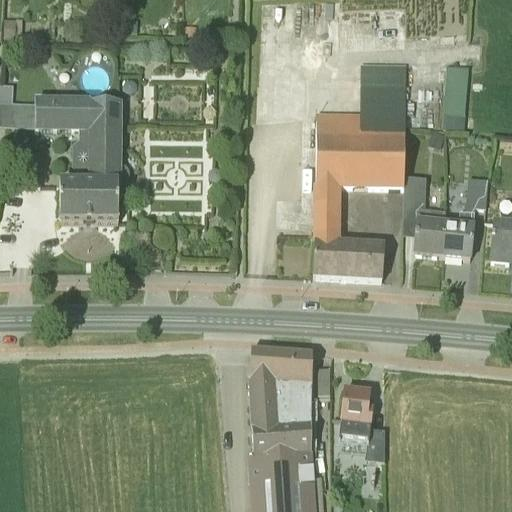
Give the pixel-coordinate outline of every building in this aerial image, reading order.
[(136,39),(136,27),(124,27),(124,39),(136,39)] [(316,118),(316,121),(315,193),(337,193),(403,194),(403,183),(404,183),(405,69),(360,68),(359,119),(316,118)] [(445,130),(467,131),(469,69),(446,69),(445,130)] [(0,132),(34,134),(35,110),(12,109),(13,91),(0,89),(0,132)] [(57,228),(117,228),(117,191),(119,191),(121,190),(123,189),(125,187),(127,185),(128,182),(128,178),(127,175),(126,172),(123,170),(120,169),(117,169),(118,108),(35,107),(35,110),(34,134),(34,135),(91,135),(90,185),(74,185),(74,190),(58,190),(57,228)] [(425,185),(404,183),(403,183),(403,194),(403,209),(424,211),(425,185)] [(441,263),(469,265),(474,214),(483,215),(485,215),(487,186),(483,186),(467,185),(464,213),(464,219),(458,218),(457,230),(444,229),(441,263)] [(336,250),(337,193),(315,193),(314,249),(336,250)] [(417,214),(413,260),(414,260),(441,263),(444,229),(446,217),(431,216),(417,214)] [(508,265),(511,265),(511,229),(494,228),(490,267),(508,269),(508,265)] [(383,253),(336,250),(314,249),(312,283),(381,287),(383,253)] [(311,387),(311,360),(251,355),(250,355),(248,387),(274,386),(311,387)] [(331,373),(320,373),(320,399),(331,399),(331,373)] [(313,511),(310,467),(311,387),(274,386),(248,387),(253,462),(247,462),(250,511),(313,511)] [(369,398),(366,398),(356,397),(356,394),(348,393),(347,396),(344,395),(341,427),(340,427),(338,447),(366,450),(365,467),(384,469),(384,437),(369,435),(372,416),(368,415),(369,398)]
